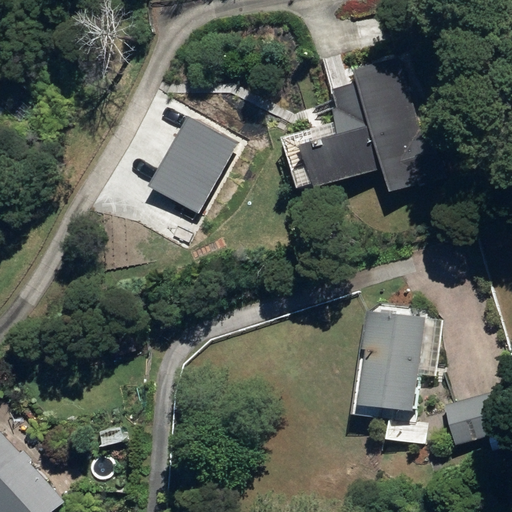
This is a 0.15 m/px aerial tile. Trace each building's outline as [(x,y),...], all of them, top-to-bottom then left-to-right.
[(397,165),(404,190),(452,175),(436,124),(427,126),(404,56),(365,67),(369,79),(343,87),(348,104),(344,105),(352,132),(319,142),(330,184),(397,165)] [(0,83),(11,73),(0,62),(0,83)] [(160,188),(206,214),(244,145),(198,120),(160,188)] [(371,404),(423,409),(432,314),(375,309),(372,347),(376,348),(371,404)] [(511,386),(451,404),(463,444),(511,430),(511,434),(511,386)] [(0,511),(60,511),(73,500),(0,424),(0,423),(0,511)] [(471,502),(476,511),(494,511),(505,506),(494,488),(471,502)]
